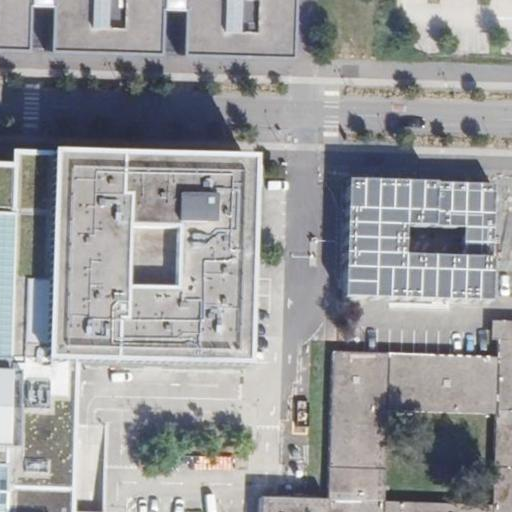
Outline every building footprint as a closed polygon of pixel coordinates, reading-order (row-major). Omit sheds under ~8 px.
[(0,0),(0,48),(28,49),(29,0),(49,0),(48,50),(160,53),(161,0),(181,0),(180,53),(284,56),(293,57),(293,50),(294,0),(0,0)] [(0,511),(69,511),(73,365),(54,365),(57,157),(9,155),(7,169),(0,167),(0,511)] [(242,370),(247,163),(230,163),(57,157),(54,365),(73,365),(242,370)] [(498,181),(351,177),(347,297),(495,302),(498,181)] [(326,500),(258,499),(258,511),(511,511),(511,322),(490,322),(489,341),(496,342),(496,358),(331,353),(326,500)]
